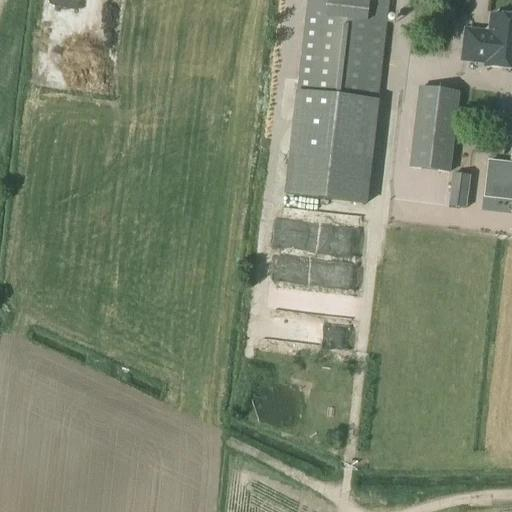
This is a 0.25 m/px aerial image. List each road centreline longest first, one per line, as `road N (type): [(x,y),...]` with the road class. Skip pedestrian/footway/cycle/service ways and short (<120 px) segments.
road 1 (track): [(360,511),(342,494),(366,230)]
road 2 (track): [(511,495),(392,511)]
